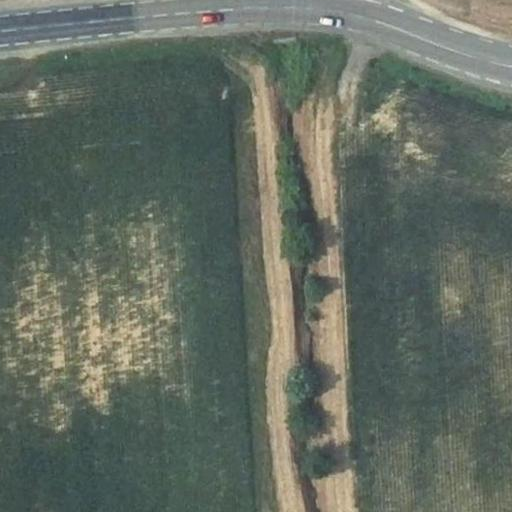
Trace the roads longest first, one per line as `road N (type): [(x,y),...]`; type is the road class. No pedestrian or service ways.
road 1 (tertiary): [(323,8),(244,7),(0,31)]
road 2 (tertiary): [(323,8),(511,67)]
